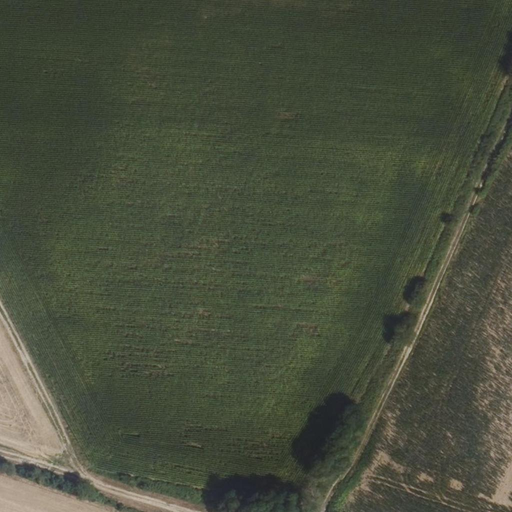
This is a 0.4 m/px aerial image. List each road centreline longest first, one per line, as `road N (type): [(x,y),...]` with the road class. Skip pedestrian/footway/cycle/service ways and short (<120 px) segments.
road 1 (track): [(511,113),(325,511)]
road 2 (track): [(0,311),(88,481)]
road 3 (track): [(181,511),(0,455)]
